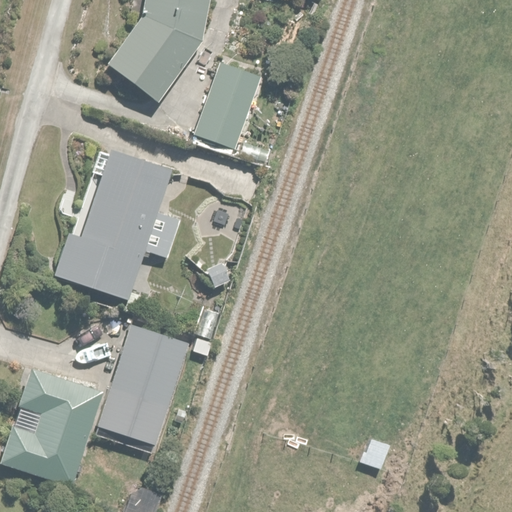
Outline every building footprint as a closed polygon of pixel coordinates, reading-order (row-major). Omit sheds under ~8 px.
[(211,0),(146,0),(143,20),(106,66),(155,106),(202,42),(211,0)] [(259,83),(217,67),(191,138),(233,153),(259,83)] [(104,154),(96,151),(71,235),(67,234),(53,281),(131,303),(146,252),(169,259),(180,219),(159,213),(171,173),(104,154)] [(106,394),(95,429),(161,451),(195,351),(129,328),(106,394)] [(95,429),(106,394),(34,369),(0,467),(0,469),(70,493),(92,428),(95,429)]
